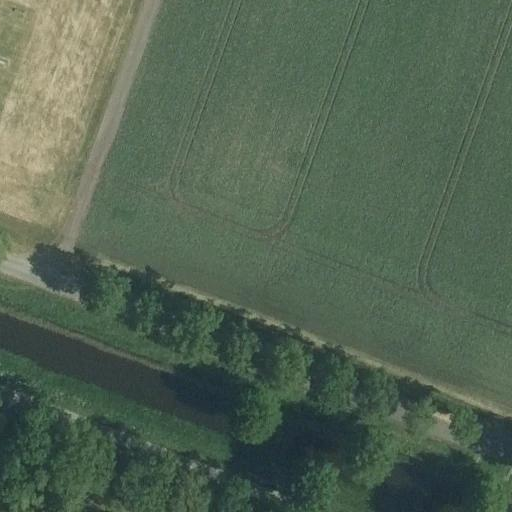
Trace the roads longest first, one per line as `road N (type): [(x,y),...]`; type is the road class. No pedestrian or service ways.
road 1 (unclassified): [(511,457),(0,261)]
road 2 (unclassified): [(310,511),(0,392)]
road 3 (track): [(55,282),(154,0)]
